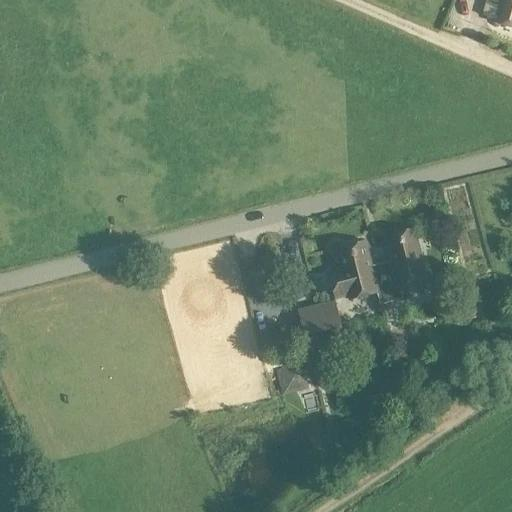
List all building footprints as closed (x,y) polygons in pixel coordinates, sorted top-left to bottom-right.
[(493,23),(511,27),(511,0),(485,0),(481,17),(494,20),(493,23)] [(372,268),(371,268),(378,295),(377,295),(380,307),(403,301),(400,289),(427,283),(414,231),(386,238),(392,263),(372,268)] [(349,297),(350,302),(377,295),(378,295),(371,268),(372,268),(365,244),(337,251),(343,272),(330,275),(336,300),(349,297)] [(300,315),(307,342),(342,333),(335,306),(300,315)] [(410,321),(411,340),(425,339),(424,320),(410,321)] [(282,397),(309,390),(301,365),(276,371),(282,397)]
